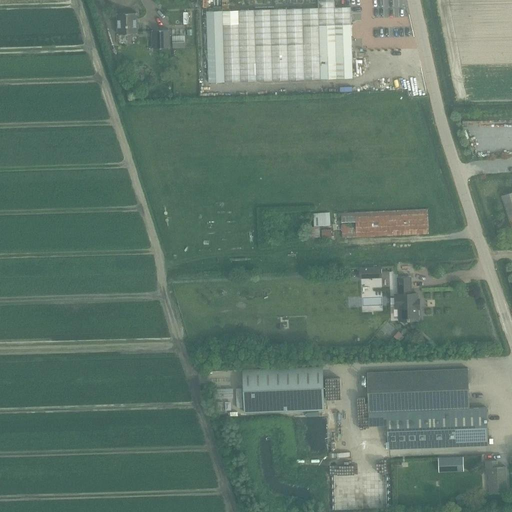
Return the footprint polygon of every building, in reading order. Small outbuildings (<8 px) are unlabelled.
[(214,11),(206,11),(208,82),(225,81),(353,78),(351,7),(334,7),(334,1),(319,2),(319,8),(223,10),(217,11),(214,11)] [(118,34),(137,33),(137,13),(117,14),(118,34)] [(169,30),(152,30),(153,48),(169,47),(169,30)] [(185,48),(185,36),(172,36),(172,48),(185,48)] [(511,192),(501,196),(509,221),(511,220),(511,192)] [(342,237),(427,234),(426,210),(340,213),(341,223),(355,222),(355,228),(351,228),(351,224),(341,224),(342,237)] [(320,226),(329,226),(329,214),(313,214),(314,226),(304,227),(304,239),(320,238),(320,226)] [(321,238),(330,238),(330,230),(321,230),(321,238)] [(380,266),(359,267),(359,278),(368,278),(368,274),(380,274),(380,266)] [(400,321),(404,324),(407,321),(417,320),(417,309),(418,309),(418,308),(417,309),(416,294),(410,294),(409,278),(409,279),(398,279),(397,279),(397,294),(394,295),(395,307),(394,307),(395,308),(398,308),(398,321),(400,321)] [(323,366),(242,370),(244,413),(245,413),(244,411),(324,408),(324,409),(325,409),(323,366)] [(487,445),(486,408),(469,409),(467,369),(367,373),(369,426),(387,425),(388,449),(487,445)] [(489,493),(506,492),(505,466),(497,467),(496,461),(485,461),(485,475),(488,475),(489,493)] [(460,493),(455,498),(458,502),(464,498),(460,493)]
